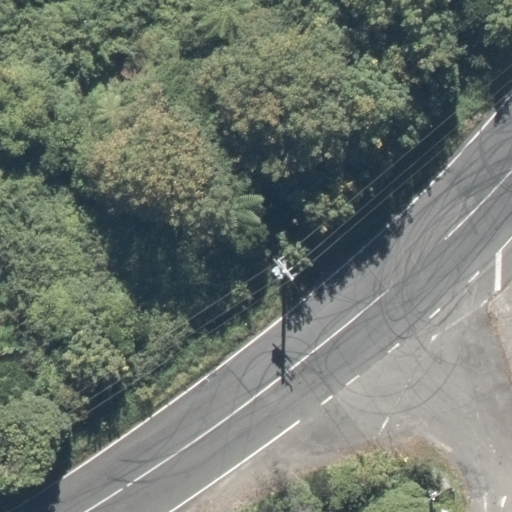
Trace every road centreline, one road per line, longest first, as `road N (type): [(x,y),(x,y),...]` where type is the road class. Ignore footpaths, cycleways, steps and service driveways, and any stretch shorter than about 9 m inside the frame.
road 1 (unclassified): [(511,173),(380,299),(249,404),(83,511)]
road 2 (unknown): [(318,348),(339,511)]
